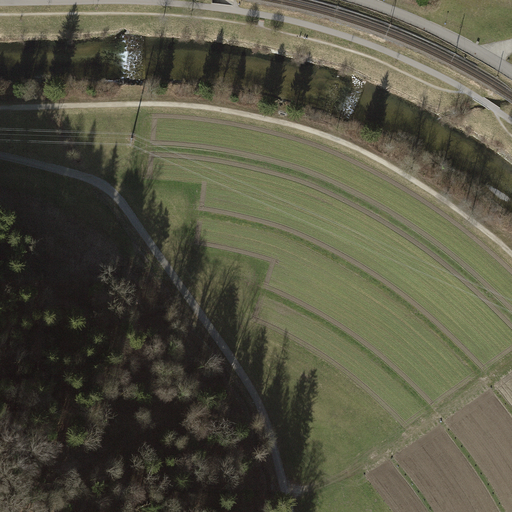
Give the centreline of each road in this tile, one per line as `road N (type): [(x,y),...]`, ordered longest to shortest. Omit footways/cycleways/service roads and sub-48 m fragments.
road 1 (track): [(0,2),(178,3),(270,16),(402,57),(495,109)]
road 2 (track): [(0,155),(77,174),(118,199),(240,370),(265,421),(289,511)]
road 3 (track): [(288,506),(359,479),(511,360)]
road 4 (residential): [(511,72),(360,0)]
